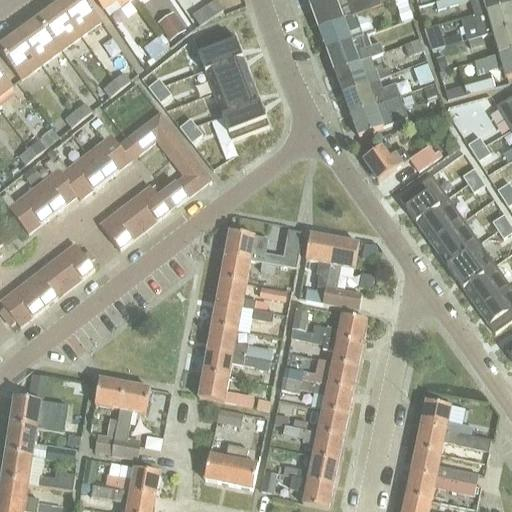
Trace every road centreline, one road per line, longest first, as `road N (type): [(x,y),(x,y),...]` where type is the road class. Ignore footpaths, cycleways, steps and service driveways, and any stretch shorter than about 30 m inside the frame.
road 1 (residential): [(127,287),(315,139)]
road 2 (residential): [(369,511),(405,326),(428,292)]
road 3 (residential): [(428,292),(315,139)]
road 4 (residential): [(315,139),(264,0)]
road 5 (residential): [(511,404),(428,292)]
road 6 (residential): [(21,368),(127,287)]
